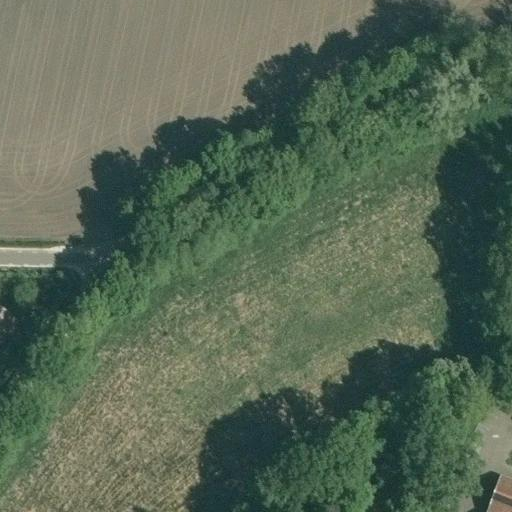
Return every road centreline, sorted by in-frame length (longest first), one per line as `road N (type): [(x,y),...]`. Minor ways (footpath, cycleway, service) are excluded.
road 1 (unclassified): [(117,254),(511,66)]
road 2 (unclassified): [(0,415),(117,254)]
